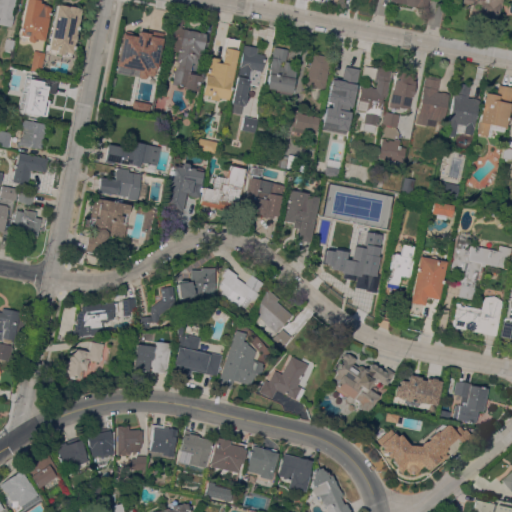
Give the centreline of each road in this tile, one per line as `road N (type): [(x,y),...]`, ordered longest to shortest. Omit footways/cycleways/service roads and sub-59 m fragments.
road 1 (residential): [(511,373),(386,346),(327,313),(253,247),(220,236),(180,244),(102,282),(0,267)]
road 2 (residential): [(21,435),(103,0)]
road 3 (residential): [(385,511),(358,464),(319,438),(159,403),(96,407),(21,435),(0,452)]
road 4 (residential): [(511,63),(192,0)]
road 5 (residential): [(402,511),(428,505),(511,431)]
